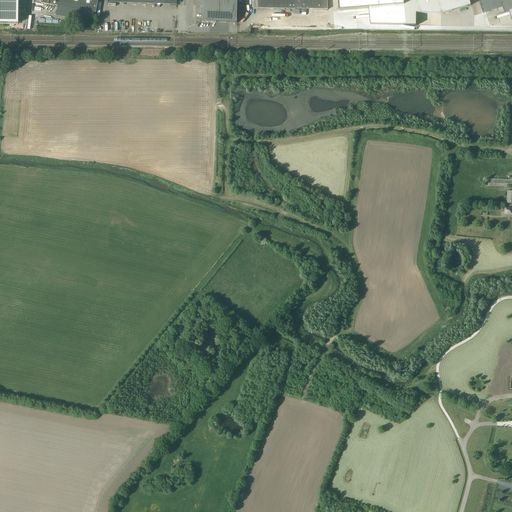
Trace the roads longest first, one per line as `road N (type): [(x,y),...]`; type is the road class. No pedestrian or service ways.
road 1 (track): [(302,398),(326,343),(360,320),(365,271),(355,242),(228,197),(229,81),(505,81),(508,150)]
road 2 (track): [(436,366),(401,390),(361,375),(297,332),(298,303),(325,280),(318,259),(254,232),(224,255)]
road 3 (track): [(226,139),(390,127),(511,152)]
